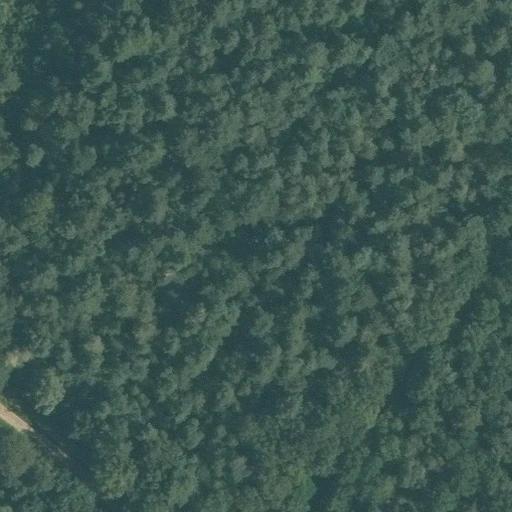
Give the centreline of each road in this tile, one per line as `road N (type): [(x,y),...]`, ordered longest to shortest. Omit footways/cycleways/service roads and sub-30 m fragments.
road 1 (track): [(277,511),(511,223)]
road 2 (track): [(0,412),(123,511)]
